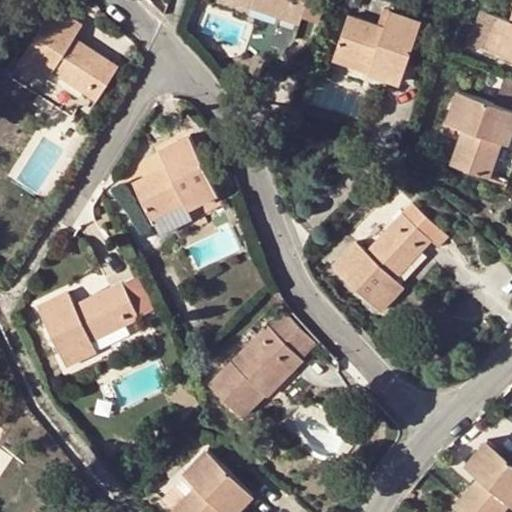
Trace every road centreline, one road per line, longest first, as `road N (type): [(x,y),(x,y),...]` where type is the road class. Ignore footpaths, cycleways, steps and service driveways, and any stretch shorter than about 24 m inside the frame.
road 1 (residential): [(432,427),(296,295),(247,168),(170,58)]
road 2 (residential): [(57,222),(170,58)]
